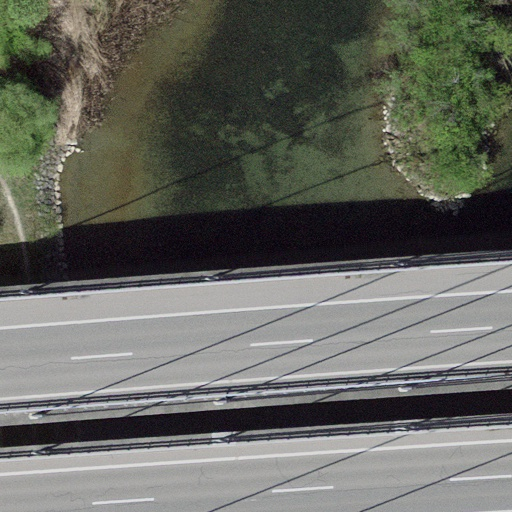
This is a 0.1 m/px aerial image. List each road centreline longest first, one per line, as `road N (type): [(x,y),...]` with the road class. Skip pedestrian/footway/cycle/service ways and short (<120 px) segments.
road 1 (motorway): [(0,510),(511,481)]
road 2 (motorway): [(511,332),(0,359)]
